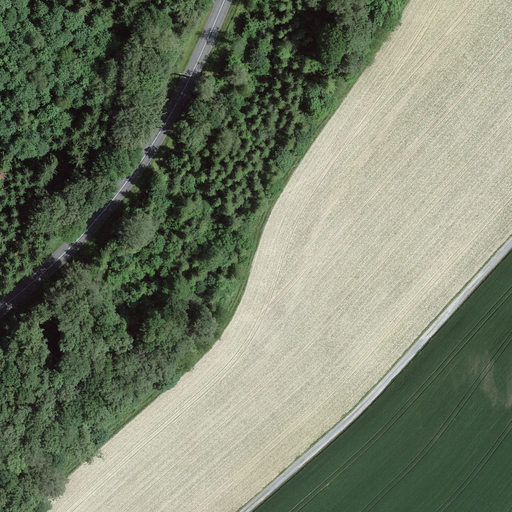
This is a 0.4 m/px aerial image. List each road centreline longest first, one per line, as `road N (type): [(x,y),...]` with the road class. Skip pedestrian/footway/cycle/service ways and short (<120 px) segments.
road 1 (tertiary): [(224,0),(175,105),(122,187),(0,308)]
road 2 (track): [(511,240),(370,398),(243,511)]
